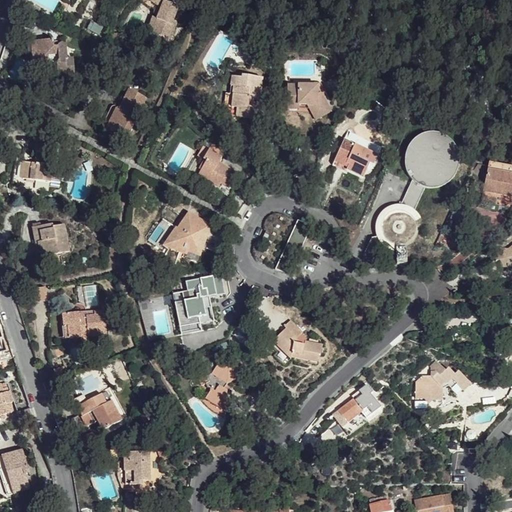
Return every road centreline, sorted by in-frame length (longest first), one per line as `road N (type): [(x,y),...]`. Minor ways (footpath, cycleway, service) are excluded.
road 1 (residential): [(197,511),(203,492),(288,432),(404,331),(424,303),(422,289),(360,280),(328,258)]
road 2 (residential): [(69,511),(0,277)]
road 3 (residential): [(328,258),(317,217),(292,206),(273,206),(248,227),(241,252),(264,281),(304,287),(318,277)]
